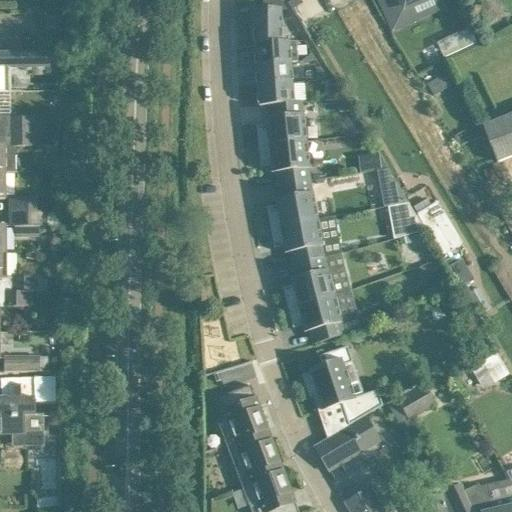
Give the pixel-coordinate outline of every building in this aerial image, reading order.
[(253,40),(253,45),(281,42),(281,40),(282,40),(282,30),(281,30),(281,24),(282,24),(282,19),(281,19),(281,10),(286,10),(281,3),(284,0),(262,0),(263,9),(253,9),(253,18),(257,18),(257,25),(253,25),(253,30),(249,30),(249,40),(253,40)] [(379,0),(393,30),(444,7),(440,0),(379,0)] [(485,26),(498,17),(487,1),(474,10),(485,26)] [(60,20),(42,21),(42,32),(55,32),(60,32),(60,20)] [(54,34),(54,48),(65,49),(65,34),(54,34)] [(258,52),(254,53),(255,65),(290,63),(297,62),(296,41),(281,42),(253,45),(253,47),(257,46),(258,52)] [(0,93),(10,93),(10,67),(33,67),(49,67),(49,52),(32,52),(0,53),(0,93)] [(256,85),(292,83),(292,81),(293,81),(292,72),(291,72),(290,63),(255,65),(255,67),(259,67),(259,73),(255,73),(256,85)] [(321,69),(315,70),(315,81),(325,81),(326,81),(326,78),(321,69)] [(451,87),(444,74),(426,85),(433,97),(451,87)] [(285,104),(293,103),(293,102),(294,102),(293,92),(292,92),(292,87),(292,83),(256,85),(257,89),(261,89),(261,95),(257,95),(258,107),(269,106),(270,106),(270,105),(285,104)] [(285,104),(270,105),(270,106),(271,125),(256,127),(258,147),(306,142),(305,139),(306,139),(305,129),(304,129),(304,127),(305,127),(304,121),(303,122),(303,115),(302,115),(301,103),(293,103),(285,104)] [(511,113),(482,125),(497,163),(511,156),(511,113)] [(8,119),(8,134),(45,133),(44,118),(35,118),(8,119)] [(0,173),(4,173),(17,173),(17,171),(16,171),(16,157),(16,156),(16,148),(35,148),(35,140),(44,140),(44,147),(55,146),(55,133),(45,133),(8,134),(9,147),(5,147),(5,146),(0,145),(0,173)] [(276,173),(278,186),(310,181),(308,169),(309,169),(308,163),(309,163),(309,157),(308,157),(307,155),(308,155),(307,145),(306,145),(306,142),(258,147),(260,168),(270,167),(271,172),(271,174),(272,174),(276,173)] [(485,170),(489,182),(503,176),(498,165),(485,170)] [(377,183),(394,181),(387,170),(375,172),(377,183)] [(62,192),(62,171),(42,171),(42,188),(50,188),(50,192),(62,192)] [(266,208),(270,229),(317,220),(317,217),(318,217),(316,207),(315,207),(314,205),(315,205),(314,199),(314,200),(312,193),(312,191),(310,181),(278,186),(280,199),(276,199),(275,200),(275,201),(276,206),(266,208)] [(10,214),(36,214),(36,198),(9,199),(10,214)] [(414,211),(438,253),(457,242),(434,200),(414,211)] [(36,214),(10,214),(10,228),(14,228),(14,238),(39,238),(39,227),(59,227),(59,214),(36,214)] [(290,253),(292,266),(324,259),(321,247),(322,247),(321,240),(322,240),(321,235),(320,235),(319,232),(320,232),(319,223),(318,223),(317,220),(270,229),(274,249),(283,247),(285,253),(285,254),(286,254),(290,253)] [(407,236),(399,238),(401,245),(409,243),(407,236)] [(6,254),(0,253),(0,293),(3,294),(10,293),(29,293),(37,293),(37,292),(47,292),(47,279),(6,279),(6,254)] [(282,289),(287,309),(334,297),(333,294),(334,294),(332,285),(331,285),(330,282),(331,282),(330,277),(329,277),(327,270),(324,259),(292,266),(295,279),(292,279),(290,280),(291,281),(292,286),(282,289)] [(478,288),(468,294),(480,314),(490,308),(478,288)] [(442,292),(439,303),(450,305),(453,294),(442,292)] [(0,308),(30,308),(29,293),(10,293),(3,294),(0,293),(0,308)] [(334,297),(287,309),(293,329),(297,328),(299,333),(299,334),(300,333),(308,331),(313,345),(344,336),(341,324),(339,317),(340,317),(339,311),(338,312),(337,309),(338,309),(336,300),(335,300),(334,297)] [(205,322),(214,366),(235,362),(226,318),(205,322)] [(341,405),(348,426),(383,406),(377,391),(354,398),(343,366),(353,363),(347,347),(318,357),(321,366),(308,370),(309,373),(301,375),(309,399),(317,396),(322,412),(341,405)] [(469,370),(475,381),(486,374),(492,385),(509,375),(497,354),(469,370)] [(4,359),(4,373),(39,373),(39,359),(4,359)] [(58,373),(46,373),(46,386),(58,386),(58,373)] [(0,435),(8,435),(44,434),(43,414),(35,414),(34,384),(7,385),(7,399),(0,399),(0,435)] [(218,425),(225,445),(267,429),(251,386),(219,398),(228,421),(218,425)] [(408,421),(435,406),(424,386),(397,401),(408,421)] [(363,451),(348,426),(314,446),(329,471),(363,451)] [(225,445),(242,488),(283,472),(267,429),(225,445)] [(250,511),(298,511),(283,472),(242,488),(250,511)] [(427,511),(455,511),(446,493),(446,491),(443,485),(427,489),(429,497),(424,498),(427,511)] [(511,511),(511,493),(489,499),(486,485),(478,487),(476,485),(463,491),(460,485),(446,491),(446,493),(455,511),(511,511)] [(349,511),(383,511),(369,488),(344,503),(349,511)]
